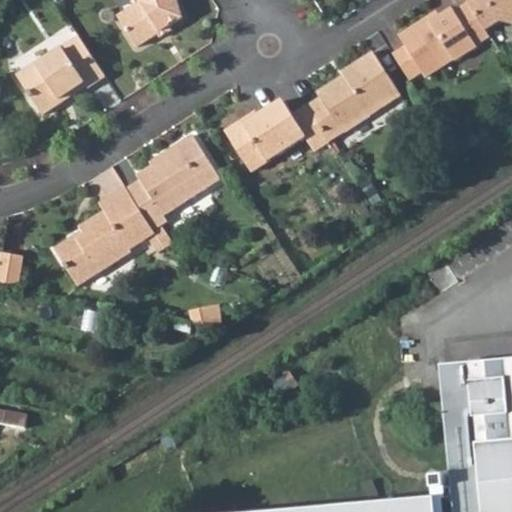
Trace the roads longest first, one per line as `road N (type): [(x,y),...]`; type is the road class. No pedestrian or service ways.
road 1 (residential): [(0,206),(29,199),(271,51)]
road 2 (residential): [(271,51),(336,37),(402,0)]
